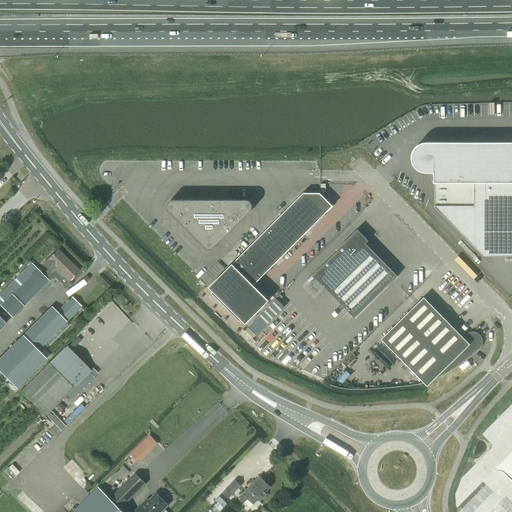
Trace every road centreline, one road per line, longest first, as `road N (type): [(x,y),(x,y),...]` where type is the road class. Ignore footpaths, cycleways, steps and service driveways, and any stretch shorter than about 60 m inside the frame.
road 1 (motorway): [(0,32),(511,29)]
road 2 (tertiary): [(232,375),(108,255),(0,122)]
road 3 (unclassified): [(511,321),(357,163)]
road 4 (motorway): [(440,0),(242,0)]
road 5 (tertiary): [(377,442),(232,375)]
road 6 (tertiary): [(232,375),(274,412),(363,464)]
